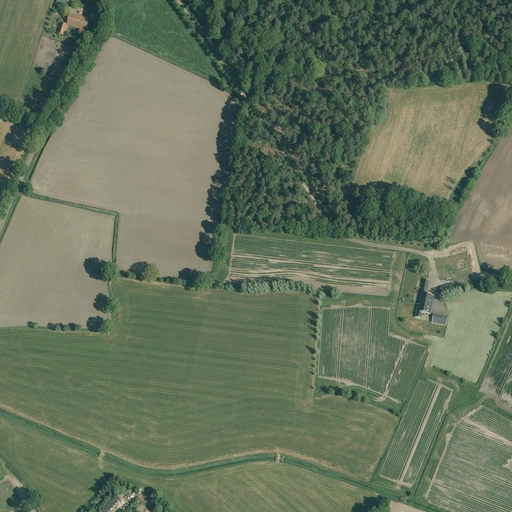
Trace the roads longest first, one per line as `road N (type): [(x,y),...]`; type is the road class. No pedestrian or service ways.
road 1 (unclassified): [(177,0),(337,232),(430,258)]
road 2 (unclassified): [(0,228),(46,123),(99,38),(99,0)]
